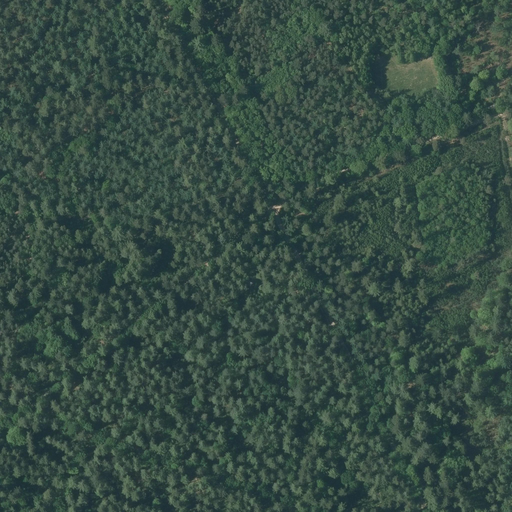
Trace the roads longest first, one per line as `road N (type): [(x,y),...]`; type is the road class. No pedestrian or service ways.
road 1 (track): [(217,257),(129,244),(0,204)]
road 2 (track): [(209,93),(147,85),(63,107),(23,97),(0,73)]
road 3 (track): [(274,212),(363,383)]
road 4 (track): [(194,470),(22,412)]
road 5 (track): [(272,209),(305,185),(403,149)]
road 6 (track): [(347,65),(227,126)]
road 7 (track): [(321,511),(194,470)]
